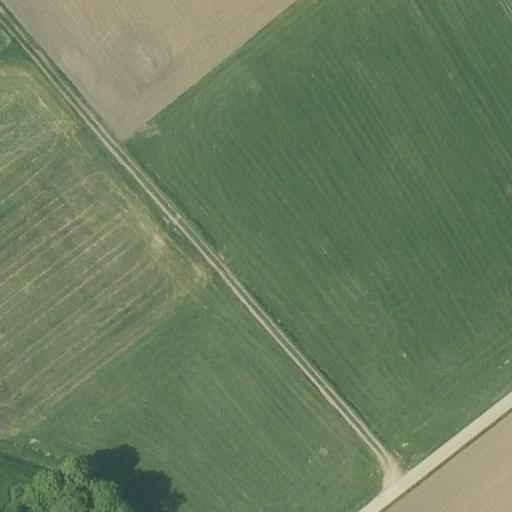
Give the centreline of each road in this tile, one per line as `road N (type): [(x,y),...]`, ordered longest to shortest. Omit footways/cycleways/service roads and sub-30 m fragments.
road 1 (track): [(406,485),(0,24)]
road 2 (track): [(371,511),(511,407)]
